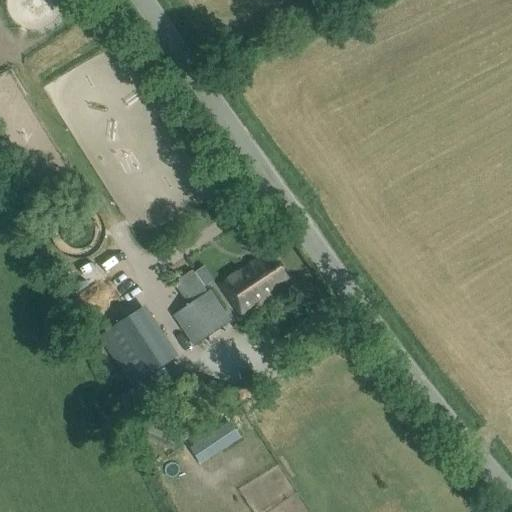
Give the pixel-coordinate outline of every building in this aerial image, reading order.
[(272,253),(222,285),(240,312),(289,279),(272,253)] [(122,265),(95,279),(115,317),(142,302),(122,265)] [(173,282),(189,304),(175,313),(195,343),(231,319),(211,289),(210,290),(196,268),(173,282)] [(173,358),(140,307),(99,334),(132,385),(173,358)] [(174,450),(181,434),(150,421),(134,387),(117,394),(133,429),(142,426),(138,436),(174,450)]
